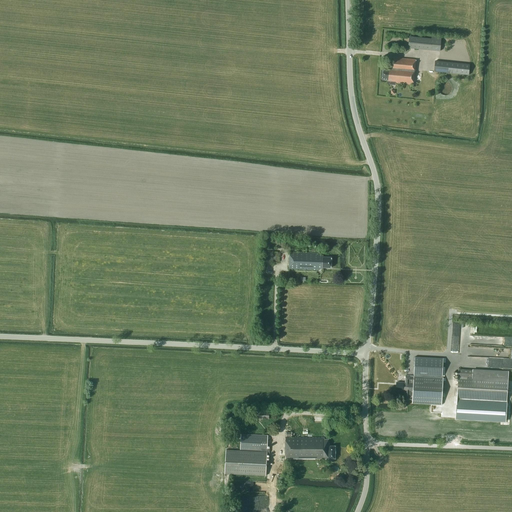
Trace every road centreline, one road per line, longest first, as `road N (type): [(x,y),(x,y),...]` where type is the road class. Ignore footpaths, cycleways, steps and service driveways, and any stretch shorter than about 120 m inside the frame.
road 1 (tertiary): [(366,353),(0,337)]
road 2 (tertiary): [(366,353),(378,198),(351,99),(347,0)]
road 3 (tertiary): [(511,448),(366,443)]
road 4 (unknown): [(366,353),(488,357)]
